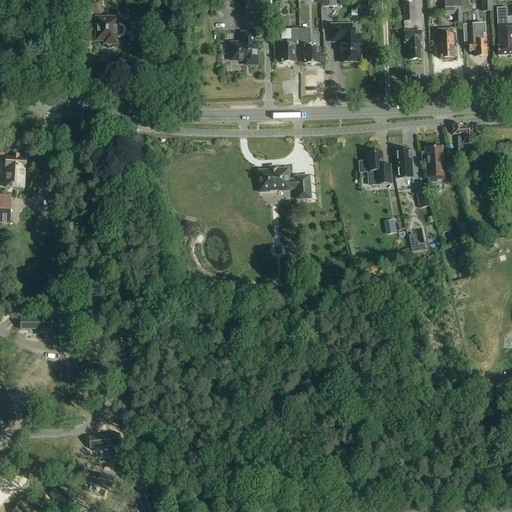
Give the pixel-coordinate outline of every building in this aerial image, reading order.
[(85,13),(85,24),(85,27),(97,27),(96,43),(104,43),(104,46),(106,46),(106,47),(107,48),(107,49),(108,49),(109,50),(110,50),(111,50),(112,50),(113,50),(113,49),(114,48),(115,48),(115,47),(115,46),(117,46),(117,39),(120,39),(123,37),(124,32),(123,27),(120,22),(117,22),(117,18),(102,18),(103,0),(85,0),(85,13)] [(244,0),(245,17),(270,17),(269,0),(244,0)] [(403,0),(404,21),(416,20),(415,0),(403,0)] [(460,0),(444,0),(445,16),(454,16),(454,24),(462,24),(460,0)] [(481,0),(482,13),(493,12),(491,0),(481,0)] [(511,24),(508,25),(507,24),(507,9),(497,9),(498,48),(497,48),(498,57),(511,56),(511,24)] [(352,37),(352,26),(331,26),(332,43),(341,43),(341,48),(342,64),(345,64),(346,65),(350,65),(351,64),(356,64),(360,64),(359,37),(352,37)] [(485,26),(477,27),(463,27),(464,47),(470,47),(470,53),(475,53),(475,59),(487,58),(486,51),(489,50),(488,43),(486,43),(485,26)] [(437,30),(437,37),(437,44),(439,44),(440,60),(441,60),(441,61),(449,61),(449,59),(454,59),(453,48),(455,48),(455,41),(453,41),(452,29),(437,30)] [(300,43),(300,30),(291,30),(291,40),(287,40),(287,47),(281,47),(281,62),(280,62),(280,64),(282,64),(282,65),(289,65),(289,64),(294,64),(294,55),(296,55),(296,54),(294,54),(294,52),(295,52),(295,43),(300,43)] [(310,45),(310,30),(300,30),(300,46),(304,46),(304,65),(319,65),(319,49),(311,49),(311,45),(310,45)] [(422,43),(422,32),(404,33),(404,44),(409,44),(410,61),(418,61),(418,62),(421,62),(420,52),(422,52),(422,47),(420,47),(420,46),(419,46),(419,44),(422,43)] [(258,65),(257,44),(254,44),(254,34),(242,34),(242,44),(231,45),(232,61),(246,61),(246,66),(258,65)] [(464,129),(464,127),(453,127),(453,136),(457,136),(458,154),(470,153),(470,146),(473,146),(472,128),(464,129)] [(426,150),(426,154),(426,153),(425,153),(424,152),(423,153),(422,153),(422,154),(422,155),(422,162),(427,162),(428,177),(428,185),(439,185),(439,182),(444,181),(444,178),(443,168),(443,165),(444,163),(443,161),(442,149),(435,150),(435,149),(433,149),(433,150),(426,150)] [(398,153),(397,153),(398,170),(398,180),(412,179),(412,175),(411,152),(404,152),(404,151),(398,151),(398,153)] [(368,164),(361,164),(361,172),(368,172),(368,173),(369,186),(377,185),(389,184),(388,171),(382,172),(382,154),(374,154),(374,153),(368,153),(368,155),(367,155),(368,164)] [(19,156),(15,156),(14,159),(7,159),(7,157),(6,157),(5,169),(7,169),(5,188),(24,189),(25,171),(26,171),(27,159),(26,159),(26,160),(19,159),(19,156)] [(277,172),(277,169),(270,169),(270,172),(260,173),(261,183),(260,183),(260,193),(297,190),(298,200),(311,199),(309,177),(296,178),(296,181),(289,182),(288,171),(277,172)] [(426,185),(417,187),(421,207),(430,205),(426,185)] [(468,189),(462,190),(464,207),(471,206),(468,189)] [(478,193),(480,200),(488,198),(486,191),(478,193)] [(0,195),(0,224),(10,225),(12,196),(0,195)] [(466,224),(458,226),(461,240),(470,238),(466,224)] [(105,282),(94,285),(98,300),(109,297),(105,282)] [(102,310),(74,314),(76,325),(103,321),(102,310)] [(59,312),(31,313),(31,324),(59,323),(59,312)] [(22,341),(21,352),(49,354),(50,343),(22,341)] [(101,349),(73,354),(75,365),(103,360),(101,349)] [(48,369),(45,380),(72,386),(75,376),(48,369)] [(12,379),(0,379),(0,390),(13,390),(12,379)] [(129,399),(102,402),(103,413),(131,410),(129,399)] [(50,405),(48,416),(75,422),(77,411),(50,405)] [(96,423),(94,434),(122,439),(123,428),(96,423)] [(65,435),(59,445),(83,460),(89,451),(65,435)] [(161,439),(151,442),(161,469),(171,465),(161,439)] [(26,450),(20,459),(43,475),(50,465),(26,450)] [(3,465),(6,466),(9,466),(12,464),(14,460),(14,457),(12,454),(8,452),(5,453),(2,455),(0,458),(1,462),(3,465)] [(147,474),(144,485),(171,492),(174,482),(147,474)] [(81,480),(80,491),(108,494),(109,483),(81,480)] [(122,497),(120,508),(143,511),(147,511),(149,502),(122,497)] [(37,498),(31,507),(39,511),(60,511),(61,511),(37,498)]
